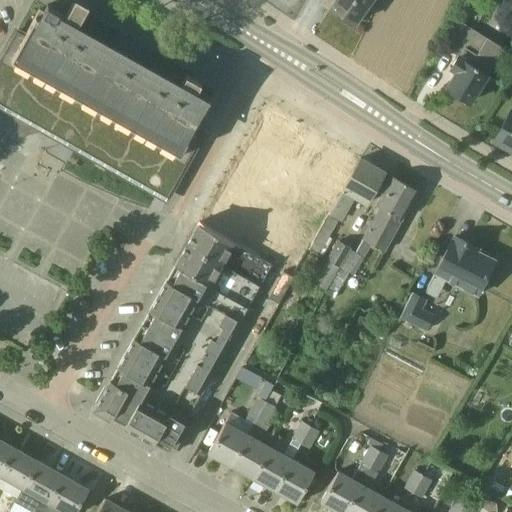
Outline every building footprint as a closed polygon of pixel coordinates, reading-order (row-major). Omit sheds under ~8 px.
[(336,0),(332,7),(355,23),(371,0),(336,0)] [(71,36),(78,24),(85,12),(72,4),(66,15),(48,5),(44,12),(40,9),(25,36),(17,31),(3,57),(188,161),(202,135),(194,130),(205,111),(71,36)] [(503,48),(460,21),(444,46),(459,56),(451,68),(457,72),(447,88),(470,102),(495,62),(503,48)] [(39,120),(60,131),(170,193),(188,161),(3,57),(0,61),(0,97),(15,107),(16,106),(21,124),(38,119),(39,120)] [(241,247),(289,164),(307,174),(302,183),(337,202),(361,159),(265,104),(199,223),(241,247)] [(511,109),(495,141),(511,151),(511,109)] [(361,159),(337,202),(332,210),(316,240),(325,245),(345,210),(346,211),(354,196),(367,203),(385,172),(361,159)] [(350,251),(341,266),(353,273),(371,244),(384,251),(418,191),(393,176),(377,205),(381,207),(355,254),(350,251)] [(241,247),(199,223),(175,265),(204,281),(249,307),(250,307),(251,308),(274,266),(241,247)] [(297,271),(303,260),(256,233),(250,244),(297,271)] [(452,239),(444,257),(443,257),(436,273),(478,294),(485,278),(486,278),(495,260),(478,252),(479,248),(455,236),(453,240),(452,239)] [(341,266),(350,251),(352,248),(339,241),(314,283),(326,290),(341,266)] [(204,281),(175,265),(174,267),(180,270),(167,294),(163,292),(159,299),(163,301),(149,325),(146,323),(144,326),(148,328),(134,352),(131,350),(127,357),(131,359),(117,383),(111,379),(94,409),(111,419),(114,413),(126,420),(204,281)] [(295,278),(284,272),(268,300),(279,306),(295,278)] [(204,281),(126,420),(139,427),(137,431),(143,435),(146,431),(178,451),(197,417),(189,413),(249,307),(204,281)] [(412,292),(400,318),(425,329),(432,315),(420,309),(425,299),(412,292)] [(272,391),(267,400),(276,405),(281,396),(272,391)] [(208,453),(231,465),(267,400),(259,396),(244,422),(230,414),(208,453)] [(267,400),(231,465),(253,478),(270,446),(255,438),(264,422),(266,423),(276,405),(267,400)] [(302,422),(293,439),(302,443),(311,427),(302,422)] [(311,427),(302,443),(309,448),(319,432),(311,427)] [(0,439),(0,471),(13,447),(0,439)] [(369,468),(379,450),(370,445),(351,478),(338,471),(321,502),(322,503),(322,502),(339,511),(344,511),(360,483),(369,468)] [(275,490),(293,459),(284,454),(270,446),(253,478),(275,490)] [(13,447),(0,471),(0,474),(24,488),(39,461),(13,447)] [(369,468),(377,472),(387,454),(379,450),(369,468)] [(511,460),(497,453),(491,464),(511,474),(511,460)] [(293,459),(275,490),(298,503),(315,471),(293,459)] [(64,475),(39,461),(24,488),(20,495),(15,504),(29,511),(36,511),(38,510),(42,511),(43,511),(49,502),(64,475)] [(511,474),(491,464),(484,474),(508,486),(511,477),(511,474)] [(413,492),(424,475),(414,470),(404,487),(413,492)] [(484,474),(478,484),(503,497),(508,486),(484,474)] [(58,511),(61,508),(67,511),(75,511),(89,489),(64,475),(49,502),(43,511),(42,511),(38,510),(36,511),(58,511)] [(432,479),(424,475),(413,492),(422,497),(432,479)] [(373,511),(383,496),(368,488),(360,483),(344,511),(373,511)] [(460,511),(468,500),(458,494),(449,511),(460,511)] [(402,511),(405,508),(391,500),(383,496),(373,511),(402,511)] [(106,499),(98,511),(129,511),(130,511),(106,499)] [(471,511),(476,504),(468,500),(460,511),(471,511)]
